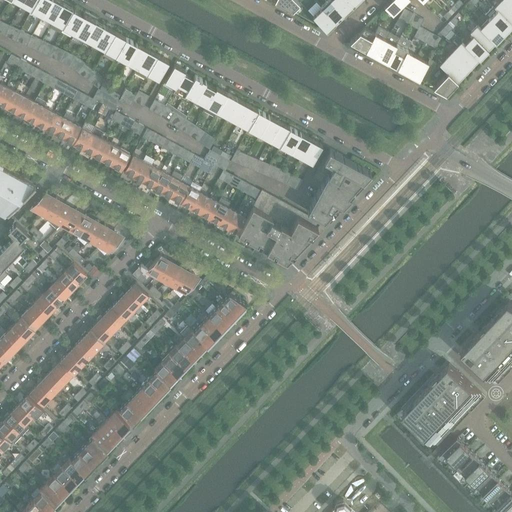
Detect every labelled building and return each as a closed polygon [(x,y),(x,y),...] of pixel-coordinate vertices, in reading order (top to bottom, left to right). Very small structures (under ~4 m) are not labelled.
[(32,9),(36,0),(23,0),(21,4),(32,9)] [(42,15),(50,0),(36,0),(32,9),(42,15)] [(53,21),(63,2),(58,0),(50,0),(42,15),(53,21)] [(299,2),(297,0),(274,0),(292,9),(299,2)] [(344,13),(331,0),(326,0),(320,6),(322,7),(335,21),(333,18),(336,16),(338,18),(344,13)] [(352,5),(347,0),(331,0),(344,13),(352,5)] [(475,5),(470,0),(466,4),(471,9),(475,5)] [(511,22),(511,9),(502,0),(500,0),(494,7),(496,9),(511,23),(511,22)] [(511,0),(502,0),(511,9),(511,0)] [(63,27),(73,8),(63,2),(53,21),(63,27)] [(455,12),(459,8),(454,3),(450,8),(453,11),(455,12)] [(335,21),(322,7),(313,16),(326,30),(335,21)] [(74,32),(84,14),(83,14),(82,16),(79,15),(80,12),(73,8),(63,27),(74,32)] [(402,20),(407,9),(404,8),(398,18),(402,20)] [(511,23),(496,9),(488,18),(503,32),(511,23)] [(447,20),(451,15),(447,11),(443,16),(446,18),(447,20)] [(411,25),(416,14),(413,12),(407,23),(411,25)] [(463,17),(460,14),(458,12),(454,17),(459,21),(463,17)] [(84,38),(94,20),(84,14),(74,32),(84,38)] [(455,26),(459,21),(454,17),(450,21),(455,26)] [(503,32),(488,18),(480,26),(495,41),(503,32)] [(95,44),(105,25),(94,20),(84,38),(95,44)] [(495,41),(480,26),(477,24),(470,32),(472,34),(488,49),(495,41)] [(8,37),(13,26),(10,25),(5,35),(8,37)] [(105,50),(115,31),(105,25),(95,44),(105,50)] [(444,36),(451,30),(446,25),(439,32),(444,36)] [(417,38),(423,27),(419,26),(414,36),(417,38)] [(365,50),(375,33),(364,27),(349,41),(365,50)] [(19,42),(24,31),(21,30),(16,41),(19,42)] [(113,60),(116,55),(126,37),(115,31),(105,50),(103,55),(113,60)] [(376,55),(385,38),(375,33),(365,50),(376,55)] [(472,34),(464,43),(479,57),(488,49),(472,34)] [(30,47),(35,36),(31,35),(26,46),(30,47)] [(435,48),(441,37),(437,35),(432,46),(435,48)] [(126,61),(136,43),(136,42),(134,45),(131,44),(133,41),(126,37),(116,55),(126,61)] [(387,61),(397,43),(396,42),(395,44),(385,38),(376,55),(387,61)] [(41,52),(46,41),(42,40),(37,51),(41,52)] [(464,43),(462,40),(454,48),(472,65),(479,57),(464,43)] [(137,67),(147,48),(136,43),(126,61),(137,67)] [(397,67),(407,48),(397,43),(387,61),(389,58),(392,60),(390,63),(397,67)] [(52,57),(57,47),(53,45),(48,56),(52,57)] [(147,72),(157,54),(147,48),(137,67),(134,72),(145,78),(147,72)] [(408,73),(417,56),(407,50),(407,49),(407,48),(397,67),(408,73)] [(472,65),(454,48),(447,56),(464,73),(472,65)] [(63,62),(68,52),(64,50),(59,61),(63,62)] [(158,79),(168,60),(157,54),(147,72),(158,79)] [(16,67),(21,58),(17,56),(12,65),(16,67)] [(72,68),(80,59),(76,56),(69,65),(72,68)] [(425,82),(436,62),(429,58),(427,61),(417,56),(408,73),(425,82)] [(464,73),(447,56),(439,64),(457,81),(464,73)] [(25,72),(30,64),(26,62),(22,70),(25,72)] [(80,74),(88,65),(85,62),(77,72),(80,74)] [(173,90),(185,69),(174,63),(164,80),(175,86),(173,90)] [(457,81),(439,64),(447,71),(432,86),(445,93),(457,81)] [(35,77),(40,69),(36,67),(31,75),(35,77)] [(183,96),(195,75),(193,77),(191,80),(188,78),(190,75),(183,72),(185,69),(173,90),(183,96)] [(44,83),(49,74),(45,72),(41,81),(44,83)] [(98,88),(104,77),(101,75),(93,84),(98,88)] [(195,99),(206,81),(205,80),(203,83),(200,81),(202,79),(195,75),(183,96),(184,96),(185,93),(195,99)] [(54,88),(59,79),(55,77),(50,86),(54,88)] [(206,105),(216,86),(215,87),(205,82),(206,81),(195,99),(206,105)] [(63,93),(68,84),(64,82),(60,91),(63,93)] [(0,102),(7,107),(16,90),(6,85),(0,96),(0,102)] [(111,89),(102,85),(100,89),(108,94),(111,89)] [(217,110),(227,92),(216,86),(206,105),(217,110)] [(73,98),(77,89),(74,87),(69,96),(73,98)] [(106,99),(108,94),(100,89),(98,88),(95,93),(106,99)] [(120,94),(111,89),(108,94),(117,98),(120,94)] [(122,101),(128,91),(125,89),(119,99),(122,101)] [(16,112),(25,95),(16,90),(7,107),(16,112)] [(136,102),(142,91),(138,90),(133,100),(136,102)] [(227,116),(237,98),(227,92),(217,110),(227,116)] [(82,103),(87,95),(83,93),(79,101),(82,103)] [(95,93),(93,98),(96,100),(102,103),(103,103),(106,99),(95,93)] [(108,94),(106,99),(116,104),(119,99),(117,98),(108,94)] [(26,117),(35,100),(25,95),(16,112),(26,117)] [(92,109),(96,100),(93,98),(88,107),(92,109)] [(152,111),(158,100),(154,98),(149,109),(152,111)] [(238,122),(248,104),(237,98),(227,116),(238,122)] [(106,99),(103,103),(106,105),(110,107),(114,109),(116,104),(106,99)] [(35,122),(44,106),(35,100),(26,117),(35,122)] [(101,114),(106,105),(103,103),(102,103),(98,112),(101,114)] [(162,116),(169,107),(165,104),(159,114),(162,116)] [(248,128),(258,109),(248,104),(238,122),(248,128)] [(105,116),(110,107),(106,105),(101,114),(105,116)] [(45,127),(54,111),(44,106),(35,122),(45,127)] [(258,133),(269,115),(268,115),(267,118),(264,116),(265,113),(258,109),(248,128),(258,133)] [(114,121),(119,112),(115,110),(111,119),(114,121)] [(54,132),(63,116),(54,111),(45,127),(54,132)] [(172,123),(178,113),(175,111),(168,121),(172,123)] [(64,138),(73,121),(75,117),(65,112),(63,116),(54,132),(64,138)] [(124,126),(129,117),(125,115),(120,124),(124,126)] [(269,139),(279,121),(269,115),(258,133),(269,139)] [(182,130),(188,120),(185,118),(178,128),(182,130)] [(73,143),(82,126),(73,121),(64,138),(73,143)] [(139,135),(144,126),(134,121),(130,129),(139,135)] [(279,145),(290,126),(279,121),(269,139),(279,145)] [(192,137),(198,127),(195,125),(188,135),(192,137)] [(82,148),(91,132),(82,126),(73,143),(82,148)] [(92,153),(101,137),(104,131),(94,126),(91,132),(82,148),(92,153)] [(290,150),(300,132),(298,135),(295,133),(297,130),(290,126),(279,145),(290,150)] [(152,141),(157,133),(153,131),(148,139),(152,141)] [(300,156),(311,138),(300,132),(290,150),(300,156)] [(161,147),(166,138),(162,136),(158,145),(161,147)] [(209,149),(215,138),(212,136),(205,146),(209,149)] [(101,158),(110,142),(101,137),(92,153),(101,158)] [(312,162),(322,144),(311,138),(300,156),(312,162)] [(171,152),(176,143),(172,141),(167,150),(171,152)] [(111,163),(120,147),(110,142),(101,158),(111,163)] [(180,157),(185,148),(181,146),(177,155),(180,157)] [(220,155),(222,150),(213,146),(211,150),(220,155)] [(121,169),(130,152),(120,147),(111,163),(121,169)] [(347,195),(370,171),(329,148),(313,177),(322,182),(307,211),(323,220),(339,204),(342,206),(351,197),(347,195)] [(209,149),(207,154),(217,159),(220,155),(211,150),(209,149)] [(231,155),(222,150),(220,155),(229,159),(231,155)] [(235,162),(240,151),(237,150),(232,161),(235,162)] [(190,162),(195,154),(191,152),(186,160),(190,162)] [(132,175),(141,159),(132,154),(123,170),(132,175)] [(214,164),(215,164),(217,159),(207,154),(204,159),(210,162),(214,164)] [(246,167),(251,156),(247,154),(243,165),(246,167)] [(220,155),(217,159),(228,165),(231,160),(229,159),(220,155)] [(199,167),(204,159),(200,157),(196,165),(199,167)] [(143,181),(152,164),(141,159),(132,175),(143,181)] [(217,159),(215,164),(217,166),(223,169),(225,170),(228,165),(217,159)] [(257,172),(262,161),(259,159),(254,170),(257,172)] [(209,173),(214,164),(210,162),(205,171),(209,173)] [(152,186),(161,170),(152,164),(143,181),(152,186)] [(212,174),(217,166),(215,164),(214,164),(209,173),(212,174)] [(269,176),(273,165),(270,164),(265,175),(269,176)] [(35,186),(0,166),(0,210),(8,215),(35,186)] [(280,181),(284,170),(281,168),(276,179),(280,181)] [(222,180),(227,171),(225,170),(223,169),(218,178),(222,180)] [(161,191),(170,175),(161,170),(152,186),(161,191)] [(290,186),(295,175),(292,173),(286,184),(290,186)] [(231,185),(236,176),(232,174),(228,183),(231,185)] [(171,196),(180,180),(170,175),(161,191),(171,196)] [(241,190),(246,181),(242,179),(237,188),(241,190)] [(180,202),(189,185),(180,180),(171,196),(180,202)] [(190,207),(199,190),(189,185),(180,202),(190,207)] [(250,195),(255,187),(251,185),(247,193),(250,195)] [(199,212),(208,195),(199,190),(190,207),(199,212)] [(40,212),(55,197),(55,196),(53,199),(45,191),(32,205),(40,212)] [(209,217),(218,201),(208,195),(199,212),(209,217)] [(50,218),(65,202),(64,202),(62,204),(55,197),(40,212),(40,213),(42,211),(50,218)] [(218,222),(227,206),(218,201),(209,217),(218,222)] [(60,223),(74,208),(74,207),(72,209),(65,202),(50,218),(52,216),(60,223)] [(228,227),(237,211),(227,206),(218,222),(228,227)] [(286,259),(317,226),(288,210),(280,223),(251,207),(246,216),(246,217),(237,233),(286,259)] [(69,229),(84,213),(82,215),(74,208),(60,223),(62,221),(69,229)] [(237,233),(246,217),(246,216),(237,211),(228,227),(237,233)] [(79,234),(94,218),(92,220),(84,213),(69,229),(70,229),(72,227),(79,234)] [(27,220),(22,215),(18,219),(22,224),(27,220)] [(89,239),(104,224),(103,224),(101,226),(94,218),(79,234),(81,232),(89,239)] [(20,240),(27,232),(16,222),(8,230),(25,246),(20,240)] [(99,245),(113,229),(111,231),(104,224),(89,239),(89,240),(91,238),(99,245)] [(34,235),(38,230),(33,226),(29,230),(34,235)] [(115,244),(122,237),(113,229),(99,245),(101,243),(111,253),(117,247),(115,244)] [(25,246),(8,230),(13,236),(6,243),(18,254),(25,246)] [(38,239),(43,235),(38,230),(34,235),(32,237),(36,241),(38,239)] [(62,246),(66,241),(62,237),(57,242),(62,246)] [(52,247),(44,239),(39,245),(43,248),(47,252),(52,247)] [(18,254),(6,243),(0,249),(0,252),(10,262),(18,254)] [(77,252),(72,247),(68,252),(73,256),(77,252)] [(47,252),(43,248),(38,253),(43,257),(47,252)] [(54,258),(58,254),(54,250),(49,254),(54,258)] [(10,262),(0,252),(0,266),(3,270),(10,262)] [(78,261),(82,256),(77,252),(73,256),(78,261)] [(156,276),(170,260),(168,262),(160,254),(153,262),(151,259),(145,265),(156,276)] [(51,262),(46,257),(42,262),(46,266),(51,262)] [(37,264),(32,259),(28,264),(32,268),(37,264)] [(165,281),(180,265),(178,267),(170,260),(156,276),(158,274),(165,281)] [(86,274),(73,261),(65,269),(79,282),(86,274)] [(42,271),(46,266),(42,262),(38,266),(42,271)] [(89,272),(93,267),(89,263),(84,267),(89,272)] [(28,273),(32,268),(28,264),(24,268),(28,273)] [(175,286),(190,271),(190,270),(188,272),(180,265),(165,281),(166,281),(168,279),(175,286)] [(79,282),(65,269),(58,277),(71,290),(79,282)] [(185,292),(198,278),(190,271),(175,286),(175,287),(177,285),(185,292)] [(32,282),(36,277),(31,273),(27,278),(32,282)] [(142,283),(146,278),(141,274),(137,278),(142,283)] [(22,279),(17,275),(13,279),(18,284),(22,279)] [(71,290),(58,277),(50,285),(64,298),(71,290)] [(32,282),(27,278),(23,282),(27,286),(32,282)] [(13,288),(18,284),(13,279),(9,284),(13,288)] [(148,294),(135,281),(127,290),(140,303),(148,294)] [(64,298),(50,285),(43,293),(56,306),(64,298)] [(157,289),(153,285),(148,289),(153,294),(157,289)] [(17,297),(21,293),(16,289),(12,293),(17,297)] [(158,298),(162,294),(157,289),(153,294),(158,298)] [(246,301),(236,296),(238,292),(232,289),(223,298),(236,311),(246,301)] [(140,303),(127,290),(124,293),(122,292),(119,296),(120,297),(119,297),(133,310),(140,303)] [(12,302),(17,297),(12,293),(8,298),(12,302)] [(56,306),(43,293),(35,300),(49,313),(56,306)] [(133,310),(119,297),(112,305),(125,318),(133,310)] [(236,311),(223,298),(216,306),(229,319),(236,311)] [(49,313),(35,300),(28,308),(42,321),(49,313)] [(169,309),(170,307),(173,304),(169,300),(165,305),(169,309)] [(173,304),(170,307),(175,312),(183,305),(178,300),(173,304)] [(496,382),(498,384),(511,369),(511,301),(509,300),(507,302),(505,304),(503,306),(502,308),(462,349),(491,377),(492,378),(494,380),(496,382)] [(125,318),(112,305),(104,313),(118,326),(125,318)] [(229,319),(216,306),(208,314),(221,327),(229,319)] [(170,318),(175,312),(170,307),(165,313),(170,318)] [(42,321),(28,308),(20,316),(34,329),(42,321)] [(156,318),(161,313),(156,309),(152,314),(156,318)] [(221,327),(208,314),(205,311),(197,319),(201,322),(214,334),(221,327)] [(118,326),(104,313),(101,316),(100,315),(96,319),(98,320),(97,321),(110,334),(118,326)] [(152,323),(156,318),(152,314),(148,318),(152,323)] [(34,329),(20,316),(13,324),(27,337),(34,329)] [(160,328),(165,322),(160,318),(155,323),(160,328)] [(110,334),(97,321),(89,329),(103,342),(110,334)] [(214,334),(201,322),(193,330),(206,342),(214,334)] [(154,333),(160,328),(155,323),(150,329),(154,333)] [(27,337),(13,324),(6,332),(19,345),(27,337)] [(206,342),(193,330),(187,324),(180,332),(184,336),(199,350),(206,342)] [(146,329),(141,325),(137,329),(142,334),(146,329)] [(103,342),(89,329),(87,332),(85,330),(81,335),(82,337),(96,350),(103,342)] [(137,338),(142,334),(137,329),(133,334),(137,338)] [(19,345),(6,332),(0,337),(0,341),(12,352),(19,345)] [(145,343),(150,338),(146,334),(140,339),(145,343)] [(199,350),(184,336),(177,344),(192,358),(199,350)] [(96,350),(82,337),(75,344),(88,357),(96,350)] [(140,349),(145,343),(140,339),(135,345),(140,349)] [(127,349),(131,345),(126,340),(122,345),(127,349)] [(12,352),(0,341),(0,356),(4,360),(12,352)] [(88,357),(75,344),(72,347),(71,346),(66,351),(67,352),(81,365),(88,357)] [(192,358),(177,344),(169,352),(184,366),(192,358)] [(122,354),(127,349),(122,345),(118,350),(122,354)] [(73,373),(81,365),(67,352),(60,360),(73,373)] [(184,366),(169,352),(162,360),(177,374),(184,366)] [(133,362),(128,357),(126,355),(120,360),(130,369),(135,363),(133,362)] [(112,365),(116,360),(112,356),(107,361),(112,365)] [(73,373),(60,360),(57,363),(55,362),(52,366),(53,367),(52,368),(66,381),(73,373)] [(177,374),(162,360),(155,367),(156,369),(169,381),(177,374)] [(107,369),(112,365),(107,361),(103,365),(107,369)] [(404,410),(440,445),(486,397),(449,362),(404,410)] [(118,376),(124,370),(117,363),(111,370),(118,376)] [(66,381),(52,368),(45,376),(58,389),(66,381)] [(169,381),(156,369),(149,377),(162,389),(169,381)] [(115,375),(111,370),(107,375),(111,379),(115,375)] [(97,381),(101,376),(97,372),(92,376),(97,381)] [(58,389),(45,376),(42,379),(40,378),(37,381),(38,383),(37,383),(51,396),(58,389)] [(97,381),(92,376),(88,381),(93,385),(97,381)] [(162,389),(149,377),(141,384),(154,397),(162,389)] [(102,388),(108,382),(103,378),(98,384),(102,388)] [(51,396),(37,383),(29,392),(43,405),(51,396)] [(82,396),(86,392),(82,387),(80,389),(75,384),(72,387),(77,392),(82,396)] [(154,397),(141,384),(134,392),(147,405),(154,397)] [(147,405),(134,392),(130,389),(123,397),(126,400),(139,413),(147,405)] [(78,401),(82,396),(77,392),(73,396),(78,401)] [(89,402),(95,396),(90,392),(85,397),(89,402)] [(40,407),(27,395),(23,398),(22,397),(19,401),(20,402),(19,403),(33,416),(40,407)] [(82,409),(87,404),(83,400),(77,405),(82,409)] [(139,413),(126,400),(118,408),(132,421),(139,413)] [(33,416),(19,403),(12,410),(25,423),(33,416)] [(67,412),(71,407),(67,403),(63,407),(67,412)] [(77,415),(82,409),(77,405),(72,411),(77,415)] [(63,416),(67,412),(63,407),(58,412),(63,416)] [(25,423),(12,410),(9,414),(7,413),(4,416),(5,418),(4,418),(18,431),(25,423)] [(129,424),(114,410),(106,418),(121,432),(129,424)] [(67,425),(72,420),(68,415),(62,421),(67,425)] [(18,431),(4,418),(0,422),(0,429),(10,439),(18,431)] [(121,432),(106,418),(99,426),(114,440),(121,432)] [(62,431),(67,425),(62,421),(57,426),(62,431)] [(53,426),(49,422),(44,427),(49,431),(53,426)] [(114,440),(99,426),(91,433),(93,435),(106,447),(114,440)] [(45,436),(49,431),(44,427),(40,431),(45,436)] [(10,439),(0,429),(0,444),(3,447),(10,439)] [(106,447),(93,435),(86,443),(99,455),(106,447)] [(47,446),(52,441),(48,436),(42,442),(47,446)] [(458,436),(442,451),(451,460),(466,445),(458,436)] [(38,442),(34,438),(29,442),(34,447),(38,442)] [(30,451),(34,447),(29,442),(25,447),(30,451)] [(99,455),(86,443),(78,451),(91,463),(99,455)] [(466,445),(451,460),(460,469),(475,454),(466,445)] [(37,456),(43,451),(38,447),(33,452),(37,456)] [(91,463),(78,451),(71,458),(84,471),(91,463)] [(24,457),(20,452),(15,458),(19,462),(24,457)] [(32,462),(37,456),(33,452),(28,458),(32,462)] [(475,454),(460,469),(471,480),(486,465),(475,454)] [(84,471),(71,458),(69,456),(62,465),(76,479),(84,471)] [(14,468),(19,462),(15,458),(9,464),(14,468)] [(76,479),(62,465),(58,461),(51,469),(54,472),(69,487),(76,479)] [(28,466),(23,462),(19,466),(24,471),(28,466)] [(486,465),(471,480),(484,493),(499,478),(486,465)] [(6,476),(12,470),(7,466),(2,471),(6,476)] [(20,475),(24,471),(19,466),(15,471),(20,475)] [(69,487),(54,472),(47,480),(62,494),(69,487)] [(12,487),(17,481),(11,476),(6,482),(12,487)] [(499,478),(484,493),(497,506),(511,492),(499,478)] [(62,494),(47,480),(39,488),(54,502),(62,494)] [(54,502),(39,488),(38,487),(31,495),(34,498),(47,510),(54,502)] [(511,511),(511,491),(511,492),(497,506),(502,511),(511,511)] [(44,511),(47,510),(34,498),(26,505),(33,511),(44,511)] [(335,500),(333,509),(335,508),(336,501),(343,499),(348,504),(346,511),(347,511),(348,510),(349,503),(343,498),(335,500)] [(333,509),(330,511),(347,511),(348,504),(343,499),(336,501),(335,507),(335,508),(333,509)]
